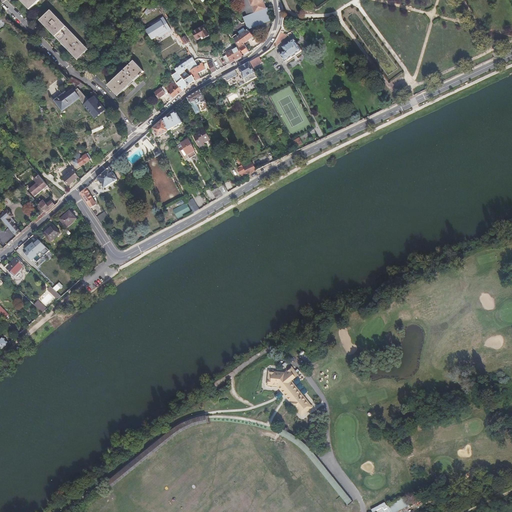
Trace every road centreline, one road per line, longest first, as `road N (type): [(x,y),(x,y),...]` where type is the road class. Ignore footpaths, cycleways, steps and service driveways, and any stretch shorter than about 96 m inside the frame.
road 1 (unclassified): [(73,196),(111,252),(123,257),(300,154),(511,55)]
road 2 (residential): [(275,0),(277,20),(265,44),(143,133)]
road 3 (residential): [(143,133),(3,0)]
